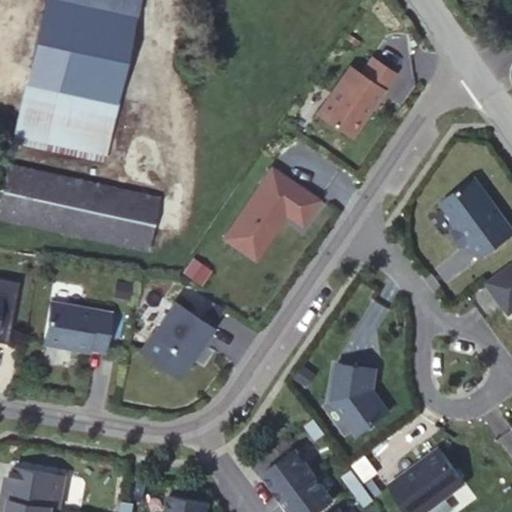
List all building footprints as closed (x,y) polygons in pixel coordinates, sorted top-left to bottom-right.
[(43,0),(22,103),(110,123),(135,0),(43,0)] [(351,65),(317,113),(351,136),(396,72),(373,56),(362,73),(351,65)] [(160,195),(8,163),(0,198),(0,215),(148,247),(160,195)] [(271,167),(224,238),(255,259),(281,220),(280,217),(284,212),(302,224),(319,200),(271,167)] [(482,256),(511,234),(511,227),(475,177),(438,204),(450,220),(454,218),(460,226),(456,228),(454,231),(465,246),(471,241),(482,256)] [(454,218),(450,220),(456,228),(460,226),(454,218)] [(511,261),(486,280),(509,312),(511,309),(511,261)] [(0,341),(7,342),(18,281),(0,277),(0,341)] [(111,312),(50,301),(43,343),(89,351),(90,349),(104,351),(111,312)] [(175,301),(141,351),(178,377),(191,358),(187,355),(191,349),(195,352),(212,327),(175,301)] [(361,430),(389,410),(373,388),(376,368),(337,362),(331,398),(354,429),(361,430)] [(285,438),(269,451),(277,462),(294,449),(285,438)] [(277,462),(263,472),(282,497),(314,474),(295,448),(294,449),(277,462)] [(440,448),(390,484),(411,511),(423,511),(461,484),(462,478),(440,448)] [(4,481),(2,496),(53,505),(60,506),(66,475),(13,465),(11,476),(10,482),(4,481)] [(362,484),(351,469),(342,475),(353,490),(362,484)] [(314,474),(282,497),(292,511),(314,511),(322,507),(333,499),(314,474)] [(373,498),(362,484),(353,490),(364,505),(373,498)] [(206,511),(208,501),(169,494),(165,511),(206,511)] [(51,511),(53,505),(2,496),(0,504),(0,511),(3,511),(4,511),(51,511)] [(122,500),(119,511),(131,511),(133,502),(122,500)]
